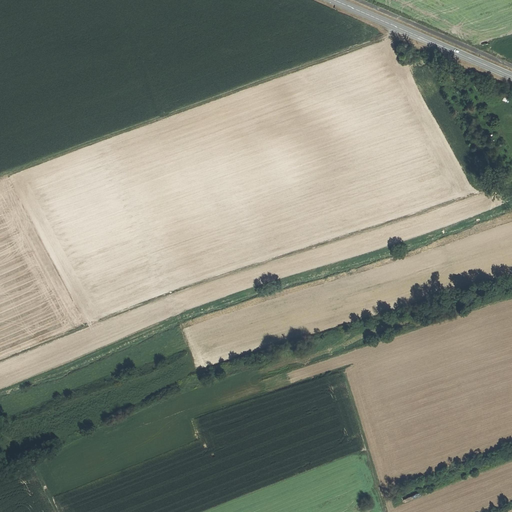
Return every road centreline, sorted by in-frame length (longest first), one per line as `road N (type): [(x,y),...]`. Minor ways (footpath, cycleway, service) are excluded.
road 1 (track): [(0,361),(169,293),(511,179)]
road 2 (track): [(0,177),(405,29)]
road 3 (secondary): [(337,0),(511,75)]
road 4 (track): [(387,511),(344,379)]
